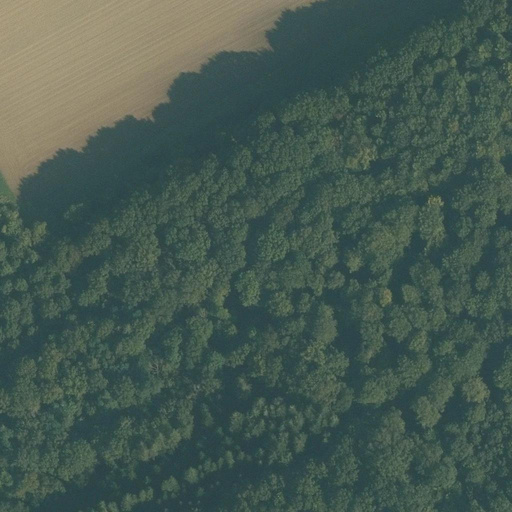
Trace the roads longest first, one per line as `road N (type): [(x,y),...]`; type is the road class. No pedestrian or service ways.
road 1 (track): [(490,511),(0,233)]
road 2 (track): [(35,252),(479,0)]
road 3 (track): [(511,178),(174,329)]
road 4 (track): [(396,453),(511,390)]
